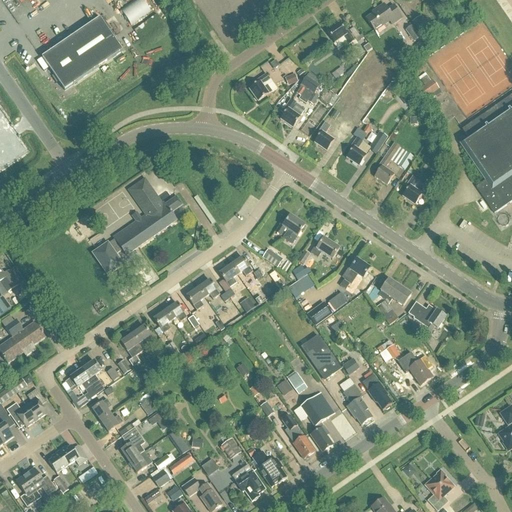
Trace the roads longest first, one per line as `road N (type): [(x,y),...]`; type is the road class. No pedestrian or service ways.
road 1 (residential): [(72,418),(49,382),(53,364),(232,241),(287,168)]
road 2 (tertiary): [(504,308),(287,168)]
road 3 (residential): [(207,131),(220,75),(327,0)]
road 4 (residential): [(268,511),(424,406)]
road 5 (tertiary): [(70,177),(140,133),(207,131)]
road 6 (residential): [(424,406),(487,361),(504,308)]
road 7 (unclassified): [(70,177),(0,72)]
